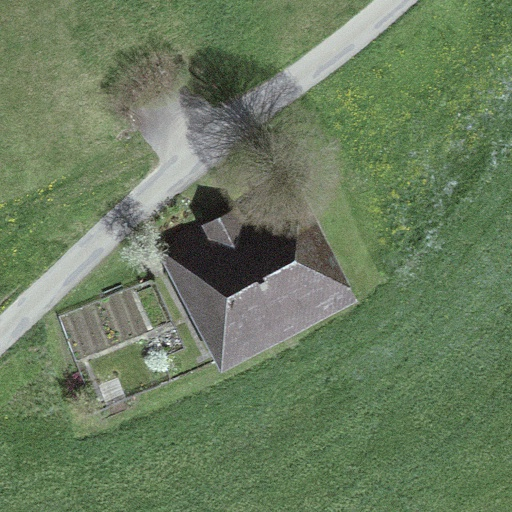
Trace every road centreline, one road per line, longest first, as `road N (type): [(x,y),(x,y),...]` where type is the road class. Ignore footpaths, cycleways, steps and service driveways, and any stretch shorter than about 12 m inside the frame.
road 1 (unclassified): [(406,0),(173,184),(0,338)]
road 2 (track): [(0,244),(173,184)]
